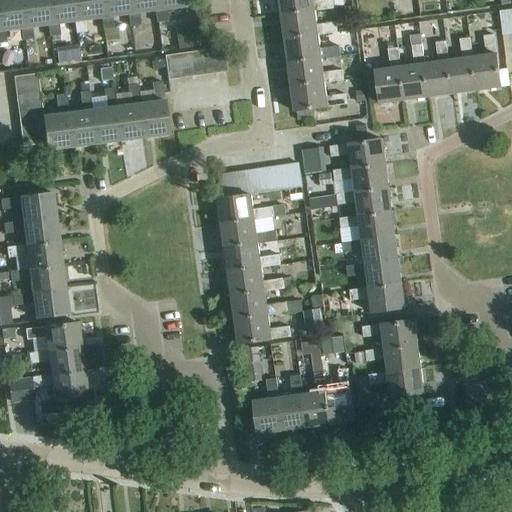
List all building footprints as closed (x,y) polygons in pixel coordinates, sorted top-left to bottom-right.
[(23,26),(19,0),(0,0),(0,44),(6,43),(5,29),(21,27),(23,26)] [(50,23),(47,0),(19,0),(23,26),(21,27),(22,41),(33,40),(31,25),(47,23),(50,23)] [(77,19),(74,0),(47,0),(50,23),(47,23),(49,38),(60,36),(58,22),(74,20),(77,19)] [(74,0),(77,19),(74,20),(76,34),(87,33),(85,18),(101,16),(104,16),(101,0),(74,0)] [(128,0),(101,0),(104,16),(101,16),(103,30),(114,29),(112,15),(128,13),(130,12),(128,0)] [(156,0),(128,0),(130,12),(128,13),(130,27),(140,26),(139,11),(155,9),(157,9),(156,0)] [(184,0),(156,0),(157,9),(155,9),(156,23),(167,22),(165,8),(185,5),(184,0)] [(279,0),(282,16),(315,12),(335,10),(333,0),(327,0),(314,2),(313,0),(279,0)] [(511,35),(511,12),(511,11),(500,13),(503,36),(511,35)] [(315,12),(282,16),(285,40),(318,35),(319,36),(338,34),(336,23),(317,26),(315,12)] [(185,50),(200,48),(197,28),(182,30),(185,50)] [(318,35),(285,40),(288,64),(322,59),(322,60),(341,57),(340,47),(320,50),(319,36),(318,35)] [(487,56),(473,58),(472,58),(477,91),(501,88),(499,71),(494,36),(484,37),(487,56)] [(463,60),(449,61),(448,62),(453,95),(477,91),(472,58),(473,58),(470,39),(460,41),(463,60)] [(439,63),(425,65),(429,98),(453,95),(448,62),(449,61),(446,42),(436,44),(439,63)] [(415,66),(401,68),(405,101),(429,98),(425,65),(422,46),(412,47),(415,66)] [(224,49),(212,50),(215,74),(227,73),(224,49)] [(405,101),(401,68),(398,49),(388,50),(391,70),(376,72),(378,84),(367,86),(370,106),(405,101)] [(212,50),(200,52),(204,76),(215,74),(212,50)] [(192,77),(204,76),(200,52),(189,53),(192,77)] [(192,77),(189,53),(177,55),(181,79),(192,77)] [(181,79),(177,55),(165,56),(168,80),(181,79)] [(322,59),(288,64),(292,88),(325,83),(325,84),(344,81),(343,71),(324,74),(322,60),(322,59)] [(165,60),(151,62),(152,70),(166,69),(165,60)] [(101,82),(112,80),(111,68),(100,69),(101,82)] [(508,70),(499,71),(501,88),(510,87),(508,76),(508,70)] [(39,86),(38,75),(14,78),(15,89),(39,86)] [(154,103),(141,105),(140,105),(144,138),(169,135),(162,83),(152,84),(154,103)] [(325,83),(292,88),(295,112),(347,105),(346,95),(327,98),(325,84),(325,83)] [(39,86),(15,89),(17,101),(41,98),(39,86)] [(130,106),(117,108),(116,108),(120,141),(144,138),(140,105),(141,105),(138,86),(128,87),(130,106)] [(106,109),(93,111),(92,111),(96,144),(120,141),(116,108),(117,108),(114,89),(104,90),(106,109)] [(82,112),(69,114),(68,114),(72,147),(96,144),(92,111),(93,111),(90,92),(80,93),(82,112)] [(364,92),(356,92),(357,104),(365,103),(364,92)] [(69,114),(66,95),(56,96),(58,116),(43,117),(44,121),(45,132),(47,144),(48,151),(72,147),(68,114),(69,114)] [(41,98),(17,101),(18,112),(42,109),(41,98)] [(42,109),(18,112),(20,124),(44,121),(43,117),(42,109)] [(44,121),(20,124),(21,136),(45,132),(44,121)] [(366,127),(356,129),(358,143),(368,142),(366,127)] [(45,132),(21,136),(23,147),(47,144),(45,132)] [(352,169),(385,165),(382,140),(368,142),(358,143),(330,147),(331,158),(350,155),(352,169)] [(300,165),(288,166),(291,190),(303,189),(300,165)] [(352,169),(333,171),(334,181),(354,179),(355,193),(389,189),(385,165),(352,169)] [(288,166),(276,168),(280,192),(291,190),(288,166)] [(276,168),(265,169),(268,193),(280,192),(276,168)] [(268,193),(265,169),(253,171),(257,195),(268,193)] [(253,171),(242,173),(245,197),(251,196),(257,195),(253,171)] [(245,197),(242,173),(230,174),(234,198),(245,197)] [(234,198),(230,174),(219,176),(222,200),(234,198)] [(332,174),(319,175),(321,186),(333,185),(332,174)] [(355,193),(336,195),(338,205),(357,203),(359,217),(392,213),(389,189),(355,193)] [(56,218),(53,194),(1,200),(2,211),(21,208),(23,222),(56,218)] [(251,196),(245,197),(234,198),(222,200),(218,201),(222,225),(255,220),(274,218),(272,207),(253,210),(251,196)] [(331,197),(320,198),(321,208),(332,206),(331,197)] [(284,206),(272,207),(274,218),(285,216),(284,206)] [(359,217),(340,219),(341,229),(360,227),(362,241),(362,242),(395,237),(392,213),(359,217)] [(23,222),(4,224),(5,235),(24,232),(26,246),(59,242),(56,218),(23,222)] [(255,220),(222,225),(225,249),(258,244),(277,242),(276,231),(257,234),(255,220)] [(362,242),(362,241),(343,243),(344,253),(363,251),(365,265),(398,261),(395,237),(362,242)] [(26,246),(7,248),(8,259),(27,256),(29,270),(62,266),(59,242),(26,246)] [(258,244),(225,249),(228,273),(261,268),(262,268),(281,265),(279,255),(260,258),(258,244)] [(365,265),(346,267),(347,277),(366,275),(368,288),(368,289),(402,285),(398,261),(365,265)] [(29,270),(10,272),(11,283),(30,280),(32,294),(65,290),(62,266),(29,270)] [(263,282),(262,268),(261,268),(228,273),(232,297),(265,292),(284,289),(283,279),(263,282)] [(368,289),(368,288),(349,291),(351,301),(370,299),(372,314),(405,309),(402,285),(368,289)] [(32,294),(13,296),(14,306),(33,304),(35,319),(69,315),(65,290),(32,294)] [(267,306),(265,292),(232,297),(235,321),(268,316),(269,318),(288,315),(286,303),(267,306)] [(13,296),(0,297),(0,311),(10,310),(14,306),(13,296)] [(301,301),(286,303),(288,315),(302,313),(301,301)] [(320,310),(303,313),(306,339),(324,336),(320,310)] [(268,316),(235,321),(239,345),(291,338),(289,327),(270,330),(269,318),(268,316)] [(324,322),(325,334),(331,333),(337,326),(336,320),(324,322)] [(418,346),(414,321),(362,328),(364,338),(383,336),(385,349),(385,350),(418,346)] [(81,348),(78,323),(26,329),(27,340),(46,337),(47,351),(48,352),(81,348)] [(13,330),(1,331),(2,341),(14,339),(13,330)] [(325,340),(327,354),(339,352),(338,339),(325,340)] [(301,343),(303,353),(320,350),(318,341),(301,343)] [(385,350),(385,349),(365,352),(367,362),(386,360),(388,374),(421,370),(418,346),(385,350)] [(48,352),(47,351),(28,353),(30,364),(49,361),(50,375),(50,376),(84,372),(81,348),(48,352)] [(248,372),(249,382),(262,381),(259,356),(257,357),(257,353),(258,353),(257,348),(245,349),(248,372)] [(365,352),(354,354),(356,365),(367,364),(367,362),(365,352)] [(321,357),(312,358),(314,375),(323,373),(321,357)] [(341,391),(327,392),(326,392),(331,425),(355,422),(348,370),(338,371),(341,391)] [(388,374),(369,376),(370,386),(389,384),(391,399),(424,394),(421,370),(388,374)] [(31,377),(31,380),(9,383),(11,403),(34,400),(33,388),(51,385),(53,401),(88,397),(84,372),(50,376),(50,375),(31,377)] [(317,394),(303,396),(302,396),(307,429),(331,425),(326,392),(327,392),(324,373),(323,373),(314,375),(317,394)] [(293,397),(279,399),(278,399),(283,432),(307,429),(302,396),(303,396),(300,376),(290,378),(293,397)] [(278,399),(279,399),(276,380),(266,381),(269,400),(254,402),(258,435),(283,432),(278,399)]
